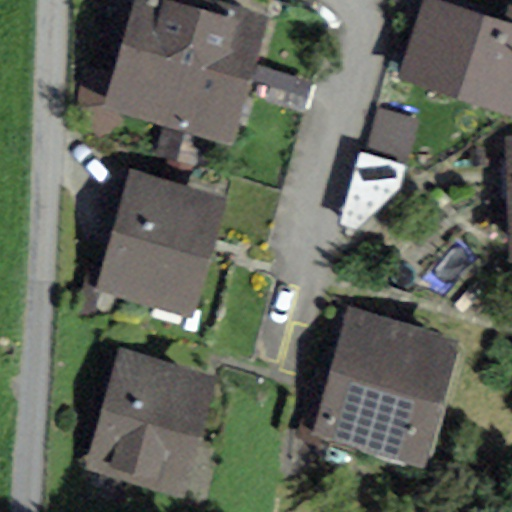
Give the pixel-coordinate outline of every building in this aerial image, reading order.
[(178,0),(146,0),(133,44),(234,74),(246,32),(264,37),(320,53),(328,23),(318,11),(278,0),(253,0),(247,20),(178,0)] [(511,8),(504,33),(430,8),(412,64),(511,97),(511,92),(511,8)] [(312,81),(320,53),(264,37),(256,65),(312,81)] [(219,126),(234,74),(133,44),(118,97),(219,126)] [(253,79),(249,93),(304,109),(312,81),(256,65),(253,79)] [(296,138),(304,109),(249,93),(241,122),(296,138)] [(411,122),(376,115),(366,154),(401,163),(411,122)] [(288,166),(296,138),(241,122),(233,151),(288,166)] [(281,190),(288,166),(233,151),(225,178),(280,194),(281,190)] [(225,178),(217,206),(273,221),(280,194),(225,178)] [(136,184),(109,276),(182,297),(208,205),(136,184)] [(265,249),(273,221),(217,206),(210,233),(265,249)] [(344,372),(337,370),(318,438),(421,466),(453,350),(357,324),(344,372)] [(125,364),(99,455),(171,475),(196,384),(125,364)]
